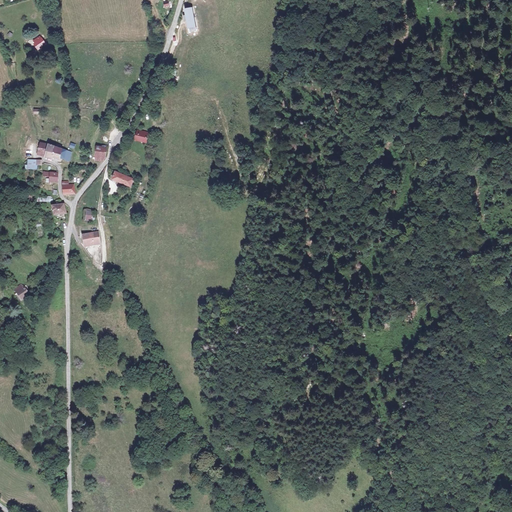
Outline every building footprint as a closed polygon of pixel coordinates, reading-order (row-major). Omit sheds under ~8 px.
[(192,7),(183,9),(188,29),(196,27),(192,7)] [(48,46),(44,40),(38,44),(42,50),(48,46)] [(152,135),(142,134),(141,144),(151,145),(152,135)] [(43,156),(59,162),(59,160),(61,149),(46,144),(43,156)] [(109,148),(99,146),(96,155),(106,158),(109,148)] [(61,149),(59,160),(68,162),(70,163),(71,160),(74,160),(76,154),(61,149)] [(41,161),(28,160),(27,169),(38,170),(38,165),(41,165),(41,161)] [(133,176),(115,171),(112,180),(135,187),(137,180),(132,179),(133,176)] [(57,174),(43,173),(43,177),(49,178),(49,183),(56,183),(57,174)] [(68,183),(63,183),(62,188),(63,196),(75,196),(75,188),(68,188),(68,183)] [(68,218),(65,209),(53,211),(55,221),(68,218)] [(93,245),(92,235),(81,236),(82,246),(93,245)] [(33,290),(23,299),(30,306),(37,299),(36,298),(39,296),(33,290)]
